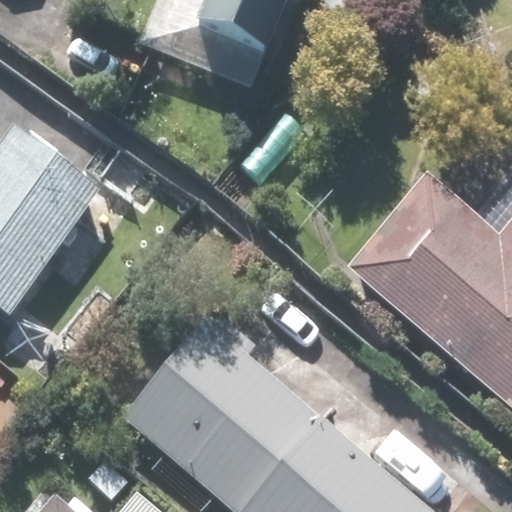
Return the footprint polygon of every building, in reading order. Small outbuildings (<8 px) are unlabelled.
[(205,0),(194,32),(271,61),(293,0),(205,0)] [(0,317),(11,325),(100,197),(12,136),(0,152),(0,317)] [(426,180),(347,273),(511,413),(511,225),(498,242),(426,180)] [(430,511),(206,325),(121,425),(225,511),(430,511)] [(158,511),(141,495),(124,511),(158,511)] [(63,511),(52,502),(43,511),(63,511)]
